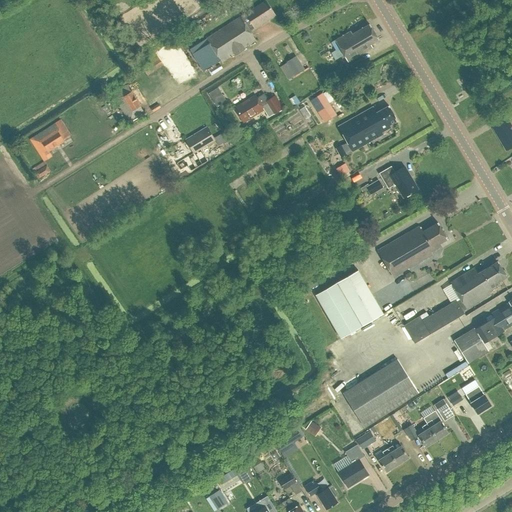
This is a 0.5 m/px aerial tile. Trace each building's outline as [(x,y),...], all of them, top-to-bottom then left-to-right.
[(269,7),(265,1),(253,9),(253,8),(245,13),(239,16),(189,49),(203,70),(220,59),(221,62),(255,40),(249,30),(274,14),(269,7)] [(216,22),(228,15),(223,7),(212,14),(216,22)] [(378,39),(369,23),(352,33),(350,30),(335,40),(343,54),(340,56),(343,61),(346,59),(347,61),(372,47),(370,44),(378,39)] [(188,48),(184,41),(197,33),(192,25),(174,36),(175,38),(172,40),(181,53),(188,48)] [(143,65),(150,74),(166,64),(159,54),(143,65)] [(358,64),(364,60),(361,55),(355,59),(349,63),(352,68),(358,64)] [(295,56),(286,62),(287,62),(295,75),(295,76),(304,70),(295,56)] [(288,79),(295,75),(287,62),(280,67),(288,79)] [(138,109),(143,106),(132,86),(115,95),(129,122),(142,115),(138,109)] [(219,94),(216,89),(209,94),(212,99),(219,94)] [(264,93),(257,98),(254,94),(234,107),(243,122),(264,109),(268,116),(281,109),(273,95),(268,99),(264,93)] [(324,122),(336,115),(322,93),(311,101),(324,122)] [(338,125),(347,142),(352,151),(382,134),(381,132),(390,127),(388,125),(397,120),(388,105),(375,112),(372,106),(338,125)] [(506,150),(511,146),(511,127),(507,120),(511,117),(511,114),(510,110),(494,119),(498,125),(493,128),(506,150)] [(48,151),(65,141),(63,139),(70,135),(60,119),(29,139),(39,154),(47,149),(48,151)] [(193,153),(215,140),(206,126),(185,139),(193,153)] [(341,145),(346,154),(352,151),(347,142),(341,145)] [(340,157),(346,154),(341,145),(335,148),(340,157)] [(181,174),(197,164),(192,155),(176,165),(181,174)] [(347,163),(337,167),(340,176),(351,172),(347,163)] [(38,178),(51,170),(47,164),(34,172),(38,178)] [(394,171),(391,165),(378,173),(388,188),(395,184),(403,197),(418,188),(404,166),(394,171)] [(360,188),(363,194),(369,190),(371,194),(383,187),(378,179),(368,184),(360,188)] [(447,238),(437,221),(422,230),(419,225),(377,250),(393,277),(432,254),(430,251),(441,245),(439,243),(447,238)] [(463,239),(458,242),(461,249),(467,246),(463,239)] [(506,276),(497,261),(478,273),(474,267),(450,282),(466,308),(491,293),(489,291),(497,286),(495,283),(506,276)] [(342,338),(385,313),(360,270),(317,296),(342,338)] [(474,327),(453,340),(468,363),(488,350),(491,347),(487,340),(503,330),(503,329),(511,323),(511,298),(508,301),(509,302),(492,312),(494,316),(493,317),(487,321),(475,328),(474,327)] [(416,343),(465,313),(457,299),(423,320),(421,315),(405,325),(416,343)] [(363,426),(418,392),(397,358),(342,392),(363,426)] [(477,413),(491,405),(483,393),(478,385),(465,393),(470,402),(477,413)] [(452,406),(457,403),(454,397),(449,400),(452,406)] [(434,405),(439,412),(448,406),(443,399),(434,405)] [(427,423),(437,439),(448,432),(441,420),(438,416),(427,423)] [(305,430),(312,434),(318,425),(311,421),(305,430)] [(426,446),(437,439),(427,423),(416,430),(412,424),(404,429),(411,440),(419,435),(426,446)] [(280,450),(302,436),(297,427),(274,441),(280,450)] [(362,449),(376,440),(370,430),(356,439),(362,449)] [(347,487),(368,474),(359,458),(364,455),(356,444),(345,451),(352,462),(338,471),(347,487)] [(387,448),(397,464),(409,457),(401,445),(395,449),(392,445),(387,448)] [(386,471),(397,464),(387,448),(383,451),(385,455),(378,459),(386,471)] [(253,466),(262,461),(256,453),(248,458),(253,466)] [(243,465),(219,479),(222,484),(237,475),(239,478),(241,477),(244,482),(251,478),(243,465)] [(284,489),(296,481),(291,472),(278,480),(284,489)] [(326,509),(337,502),(334,496),(338,494),(332,484),(328,487),(321,491),(314,479),(304,485),(310,495),(316,492),(326,509)] [(220,491),(209,497),(216,507),(226,501),(220,491)] [(295,507),(289,497),(281,502),(287,511),(285,511),(303,511),(304,511),(299,504),(295,507)]
